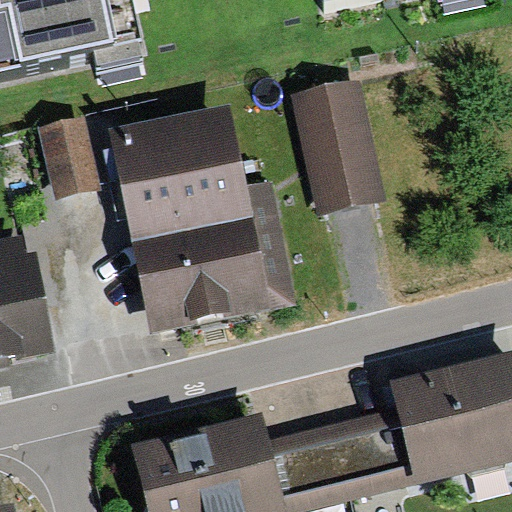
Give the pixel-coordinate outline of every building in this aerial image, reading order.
[(0,0),(0,95),(94,77),(95,84),(146,74),(132,0),(0,0)] [(317,0),(322,20),(414,0),(437,0),(440,10),(487,0),(317,0)] [(308,216),(380,201),(357,84),(284,98),(308,216)] [(266,302),(228,113),(118,135),(157,324),(266,302)] [(80,123),(39,131),(53,195),(93,187),(80,123)] [(0,361),(48,355),(33,259),(22,261),(20,246),(0,248),(0,361)] [(511,469),(511,366),(480,374),(391,395),(396,413),(268,444),(263,420),(219,431),(130,452),(143,511),(299,511),(415,485),(417,492),(511,469)]
